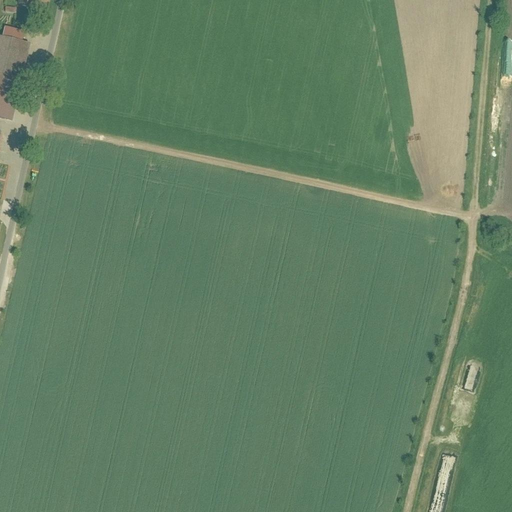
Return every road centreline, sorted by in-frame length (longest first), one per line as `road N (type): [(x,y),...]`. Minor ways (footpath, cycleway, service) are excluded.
road 1 (track): [(400,511),(467,274),(490,0)]
road 2 (unclassified): [(61,0),(0,277)]
